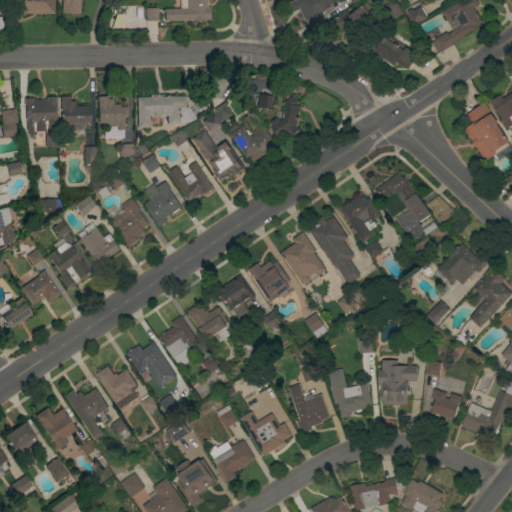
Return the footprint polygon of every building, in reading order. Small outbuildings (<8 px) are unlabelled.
[(13,13),(13,0),(53,0),(53,14),(13,13)] [(79,0),(79,14),(60,13),(60,0),(79,0)] [(164,21),(164,9),(179,8),(179,0),(204,0),(205,6),(209,6),(209,20),(164,21)] [(292,0),(324,0),(326,3),(323,4),(326,11),(323,12),(325,16),(306,24),(302,14),(300,14),(297,9),(290,12),(286,3),(292,0)] [(451,43),(452,45),(437,54),(431,43),(434,41),(434,40),(445,33),(446,34),(460,26),(455,18),(447,23),(441,12),(460,0),(462,0),(463,1),(464,0),(475,0),(478,4),(472,8),(481,22),(473,27),(474,29),(451,43)] [(387,22),(381,11),(395,3),(402,14),(387,22)] [(345,12),(347,15),(364,6),(376,30),(362,37),(361,35),(349,41),(343,28),(336,32),(330,20),(345,12)] [(426,18),(413,26),(406,14),(407,14),(406,11),(411,9),(412,11),(419,6),(426,18)] [(145,8),(157,8),(157,20),(145,20),(145,8)] [(395,62),(393,64),(373,51),(384,34),(417,55),(407,70),(395,62)] [(489,102),(500,94),(502,98),(511,91),(511,116),(509,118),(511,122),(511,124),(507,129),(489,102)] [(136,97),(149,96),(149,93),(157,93),(157,94),(161,94),(161,96),(185,96),(185,107),(187,106),(194,118),(186,123),(167,124),(166,115),(148,116),(149,127),(137,127),(136,97)] [(269,109),(256,107),(256,103),(253,103),(254,97),(259,97),(259,94),(271,96),(269,109)] [(296,126),(295,127),(298,132),(290,137),(287,132),(278,139),(270,127),(271,126),(269,123),(276,118),(278,121),(283,118),(285,104),(283,101),(292,94),(297,101),(296,105),(299,106),(296,126)] [(32,97),(32,100),(45,100),(45,97),(55,96),(55,102),(56,147),(50,147),(50,146),(44,146),(44,134),(27,135),(27,131),(26,131),(26,120),(25,120),(24,105),(23,105),(23,98),(32,97)] [(90,125),(88,125),(88,128),(62,129),(62,127),(61,127),(60,96),(70,96),(70,101),(74,101),(75,106),(89,105),(90,125)] [(97,96),(106,96),(106,98),(112,98),(112,104),(119,104),(119,106),(127,106),(127,115),(123,116),(123,129),(117,129),(116,126),(100,127),(100,123),(98,123),(97,96)] [(231,114),(219,122),(220,124),(209,132),(202,120),(213,113),(211,110),(223,102),(231,114)] [(466,115),(483,103),(498,123),(496,125),(509,142),(507,143),(509,145),(485,161),(462,129),(471,123),(466,115)] [(0,110),(15,108),(16,122),(13,123),(15,135),(2,137),(0,125),(1,125),(0,118),(0,110)] [(274,144),(263,151),(265,153),(250,164),(228,131),(229,131),(229,129),(234,125),(235,126),(236,125),(237,127),(245,122),(251,132),(262,125),(274,144)] [(243,168),(232,175),(231,174),(221,181),(210,164),(211,163),(208,159),(206,160),(192,139),(203,131),(216,149),(226,143),(243,168)] [(133,156),(120,157),(120,144),(132,143),(133,156)] [(83,146),(95,146),(95,164),(83,164),(83,146)] [(141,162),(151,155),(159,166),(149,173),(141,162)] [(8,176),(6,164),(18,161),(20,173),(8,176)] [(212,189),(205,194),(204,192),(188,204),(179,191),(180,191),(167,172),(175,166),(184,178),(191,173),(187,167),(194,162),(212,189)] [(107,180),(117,172),(125,182),(115,190),(107,180)] [(403,176),(430,215),(419,223),(418,221),(416,223),(394,190),(383,197),(382,196),(379,198),(373,189),(398,173),(401,177),(403,176)] [(150,200),(144,191),(153,184),(155,188),(164,182),(169,189),(169,190),(180,207),(164,218),(167,221),(158,227),(156,223),(156,222),(144,204),(150,200)] [(81,216),(73,205),(88,195),(96,206),(81,216)] [(339,208),(347,203),(347,204),(359,196),(360,198),(363,196),(366,200),(368,198),(380,216),(373,220),(371,217),(363,222),(369,231),(372,229),(375,234),(362,243),(339,208)] [(131,198),(139,210),(138,211),(148,225),(142,229),(144,232),(138,237),(140,239),(129,247),(128,245),(127,246),(114,227),(109,220),(123,210),(120,206),(131,198)] [(38,200),(59,199),(60,211),(54,211),(55,212),(46,212),(46,216),(40,216),(40,212),(38,212),(38,200)] [(0,209),(6,208),(15,244),(2,247),(0,240),(0,209)] [(347,238),(343,241),(353,257),(349,260),(359,276),(347,284),(337,268),(335,269),(310,231),(318,226),(315,221),(322,216),(325,222),(333,217),(347,238)] [(58,237),(51,227),(61,220),(68,231),(58,237)] [(95,227),(103,238),(109,234),(113,240),(112,240),(119,250),(109,258),(99,265),(98,263),(96,264),(91,256),(90,257),(78,239),(95,227)] [(315,252),(314,253),(325,271),(310,281),(309,279),(309,282),(305,285),(302,284),(280,254),(294,244),(292,240),(302,233),(315,252)] [(382,252),(371,259),(363,248),(374,240),(382,252)] [(64,242),(70,245),(90,274),(65,290),(64,288),(65,287),(57,276),(59,274),(56,270),(54,271),(50,266),(52,264),(46,255),(64,242)] [(478,260),(481,257),(487,262),(477,272),(475,270),(461,285),(454,278),(450,283),(436,270),(460,244),(478,260)] [(25,256),(35,249),(42,259),(32,266),(25,256)] [(289,281),(285,284),(289,289),(287,290),(289,294),(283,299),(280,296),(270,303),(247,270),(257,263),(260,268),(270,261),(272,264),(276,262),(289,281)] [(479,328),(468,318),(485,300),(473,289),(493,268),(505,279),(500,283),(511,294),(479,328)] [(60,293),(46,303),(42,296),(32,303),(21,287),(37,276),(36,274),(44,269),(60,293)] [(254,298),(249,301),(249,300),(243,304),(248,311),(238,318),(218,289),(239,275),(254,298)] [(348,294),(356,306),(344,314),(336,302),(348,294)] [(8,329),(0,317),(0,307),(1,307),(4,311),(13,305),(11,303),(19,297),(31,314),(8,329)] [(440,300),(449,309),(434,325),(425,316),(440,300)] [(230,326),(226,329),(230,335),(219,343),(214,335),(206,341),(187,311),(199,303),(205,312),(207,310),(208,313),(218,307),(230,326)] [(511,304),(511,330),(511,332),(498,320),(511,304)] [(279,323),(278,324),(280,327),(276,329),(274,327),(269,330),(261,319),(272,312),(279,323)] [(315,313),(323,326),(312,333),(304,321),(315,313)] [(173,327),(170,323),(180,316),(199,344),(189,351),(190,353),(190,355),(188,358),(187,360),(187,362),(186,364),(184,366),(182,367),(180,366),(178,366),(158,337),(173,327)] [(426,346),(425,346),(425,358),(412,358),(412,336),(427,336),(426,346)] [(358,340),(371,339),(372,352),(359,353),(358,340)] [(176,376),(160,388),(146,368),(139,373),(126,354),(138,345),(142,350),(153,343),(176,376)] [(511,348),(511,374),(505,369),(510,363),(500,355),(508,345),(511,348)] [(212,355),(220,367),(219,367),(222,372),(216,376),(213,371),(208,374),(201,363),(212,355)] [(440,362),(438,376),(426,375),(428,361),(440,362)] [(318,363),(322,376),(304,383),(300,370),(318,363)] [(107,366),(113,375),(116,373),(117,375),(125,369),(136,385),(130,389),(134,395),(117,406),(115,404),(95,374),(107,366)] [(345,388),(356,386),(356,383),(367,381),(369,392),(368,392),(371,408),(361,410),(360,411),(356,412),(355,411),(349,413),(350,416),(341,418),(338,403),(334,404),(331,391),(330,387),(327,372),(341,369),(345,388)] [(387,412),(387,411),(380,410),(381,384),(390,384),(390,388),(403,389),(403,379),(409,379),(409,373),(416,373),(416,390),(413,390),(413,391),(415,391),(415,393),(413,393),(412,412),(387,412)] [(511,383),(511,411),(506,409),(493,440),(461,426),(471,402),(490,411),(499,391),(504,393),(509,382),(511,383)] [(287,388),(298,384),(303,398),(311,395),(312,398),(321,395),(329,418),(321,421),(322,423),(310,427),(311,430),(300,435),(296,422),(299,421),(287,388)] [(63,395),(72,390),(75,394),(78,392),(81,397),(94,388),(108,408),(92,419),(102,434),(93,440),(63,395)] [(430,413),(435,399),(431,398),(432,394),(431,394),(433,389),(438,390),(438,391),(446,393),(444,398),(449,399),(450,393),(461,397),(459,404),(458,403),(453,420),(430,413)] [(176,405),(165,413),(158,402),(169,394),(176,405)] [(150,395),(156,406),(155,407),(156,409),(148,414),(147,411),(146,412),(140,401),(150,395)] [(216,412),(228,405),(237,421),(225,429),(216,412)] [(75,429),(63,438),(66,442),(64,444),(65,446),(60,449),(59,447),(57,449),(34,415),(46,407),(51,415),(61,408),(75,429)] [(283,424),(285,428),(287,427),(288,430),(287,430),(290,435),(282,440),(284,443),(263,456),(240,418),(250,411),(256,422),(271,413),(279,427),(283,424)] [(121,418),(127,428),(124,430),(126,433),(123,435),(121,432),(117,435),(110,425),(121,418)] [(25,421),(31,431),(34,433),(35,435),(34,437),(36,439),(30,443),(32,446),(17,457),(3,436),(25,421)] [(163,433),(171,444),(183,435),(175,424),(163,433)] [(188,426),(196,438),(183,446),(175,435),(188,426)] [(96,449),(86,455),(80,445),(90,439),(96,449)] [(240,467),(240,468),(233,472),(236,477),(227,483),(207,450),(214,446),(216,449),(227,442),(230,447),(242,439),(254,459),(240,467)] [(0,473),(0,450),(6,459),(3,461),(8,468),(0,473)] [(56,452),(64,463),(51,472),(43,461),(56,452)] [(109,466),(124,456),(130,466),(115,476),(109,466)] [(42,466),(52,483),(64,476),(53,458),(42,466)] [(199,462),(202,467),(206,465),(216,482),(197,494),(201,500),(191,506),(176,483),(184,479),(181,474),(199,462)] [(134,473),(144,488),(130,498),(120,483),(134,473)] [(24,474),(32,485),(17,495),(10,484),(24,474)] [(185,511),(146,511),(142,506),(157,496),(152,488),(166,478),(188,510),(185,511)] [(355,511),(353,501),(352,502),(351,494),(352,494),(350,486),(364,483),(365,487),(384,483),(383,481),(394,479),(397,495),(393,496),(393,494),(388,495),(388,500),(389,499),(390,503),(355,511)] [(436,511),(418,511),(412,508),(411,510),(400,504),(405,496),(402,494),(410,480),(417,483),(419,481),(442,494),(439,499),(442,501),(436,510),(437,511),(436,511)] [(77,506),(69,511),(51,511),(49,509),(68,494),(77,506)] [(330,498),(332,501),(340,497),(348,511),(311,511),(310,509),(330,498)]
